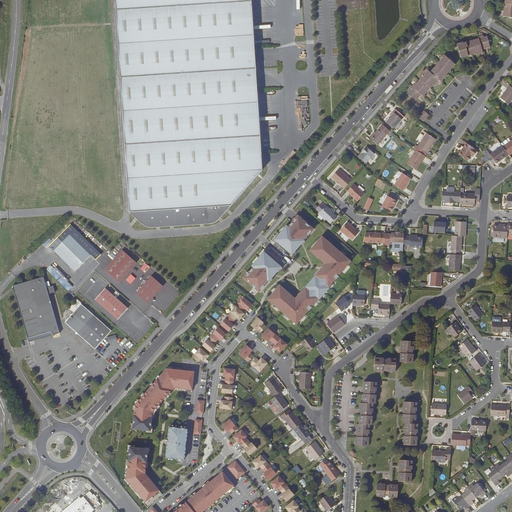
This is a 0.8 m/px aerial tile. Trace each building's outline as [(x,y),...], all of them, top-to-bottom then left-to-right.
[(115,0),(129,211),(144,224),(147,226),(152,227),(213,223),(215,223),(218,220),(263,170),(251,0),(115,0)] [(511,16),(511,0),(504,0),(503,16),(511,16)] [(466,48),(469,47),(471,54),(474,54),(474,55),(481,53),(482,55),(485,54),(484,48),(485,48),(485,46),(490,45),(487,36),(484,37),(483,35),(475,38),(476,39),(463,43),(463,41),(457,43),(461,57),(468,55),(466,48)] [(418,96),(419,97),(421,96),(424,98),(426,96),(424,95),(428,91),(422,85),(424,83),(430,88),(432,86),(433,87),(438,81),(441,84),(443,82),(442,81),(447,75),(446,74),(448,73),(442,67),(444,65),(450,70),(455,64),(444,54),(441,58),(441,59),(432,70),(428,67),(425,70),(427,71),(417,82),(416,82),(412,86),(408,90),(410,91),(407,93),(415,100),(418,96)] [(510,103),(511,100),(511,87),(509,85),(506,88),(507,89),(500,98),(509,104),(510,103)] [(386,122),(394,128),(404,116),(395,109),(390,115),(392,116),(386,122)] [(424,110),(418,117),(423,121),(429,115),(424,110)] [(309,127),(308,112),(299,112),(300,128),(309,127)] [(390,131),(382,124),(380,127),(387,134),(390,131)] [(373,134),(372,134),(369,137),(378,144),(387,134),(380,127),(375,132),(373,134)] [(426,133),(418,146),(428,153),(430,149),(429,149),(435,139),(426,133)] [(509,155),(511,152),(511,139),(503,147),(508,154),(509,155)] [(466,143),(459,155),(468,161),(471,155),(473,157),(477,150),(466,143)] [(496,163),(508,154),(503,147),(502,145),(490,154),(487,157),(489,160),(493,165),(496,163)] [(374,154),(366,147),(362,151),(363,152),(362,153),(359,157),(365,163),(374,154)] [(416,171),(425,157),(415,150),(406,164),(416,171)] [(336,180),(337,181),(337,182),(341,186),(341,187),(343,189),(351,180),(338,169),(331,177),(335,181),(336,180)] [(402,173),(394,185),(403,191),(411,179),(402,173)] [(350,193),(349,194),(357,201),(363,193),(353,184),(347,190),(350,193)] [(451,203),(451,201),(454,201),(460,201),(461,193),(461,192),(454,192),(454,188),(447,188),(446,191),(442,191),(442,200),(446,200),(446,203),(451,203)] [(475,190),(475,194),(463,193),(461,193),(460,201),(460,204),(475,204),(475,200),(479,201),(480,190),(475,190)] [(387,195),(381,206),(391,212),(393,208),(392,207),(393,205),(394,206),(397,201),(387,195)] [(368,210),(373,199),(369,196),(363,207),(368,210)] [(320,211),(318,212),(331,223),(337,216),(333,213),(335,212),(330,207),(329,208),(325,204),(325,205),(321,201),(316,207),(320,211)] [(275,239),(288,251),(289,250),(292,253),(303,239),(304,240),(313,229),(298,215),(281,235),(280,234),(275,239)] [(347,221),(340,229),(349,236),(353,239),(359,232),(355,229),(355,228),(347,221)] [(466,226),(466,222),(455,221),(454,226),(455,226),(455,236),(462,236),(465,236),(466,226)] [(446,223),(434,222),(433,231),(445,232),(446,223)] [(71,224),(49,245),(75,271),(91,255),(96,260),(101,254),(71,224)] [(502,226),(499,225),(493,225),(492,236),(507,238),(507,234),(508,225),(502,224),(502,226)] [(385,243),(385,234),(385,233),(366,232),(364,242),(385,243)] [(403,243),(403,236),(404,233),(400,233),(400,232),(396,232),(396,233),(392,232),(391,234),(385,234),(385,243),(385,245),(391,245),(391,243),(403,243)] [(422,248),(423,237),(417,237),(414,237),(414,235),(410,235),(410,237),(403,236),(403,243),(403,244),(409,244),(409,247),(422,248)] [(461,251),(462,236),(455,236),(452,235),(451,251),(452,251),(452,254),(459,255),(460,251),(461,251)] [(269,300),(296,324),(321,295),(321,296),(327,290),(326,290),(350,261),(323,238),(320,241),(319,240),(313,247),(314,248),(311,251),(327,265),(319,274),(314,280),(313,278),(308,284),(309,285),(296,300),(281,286),(278,290),(277,289),(270,296),(272,297),(269,300)] [(105,270),(119,282),(136,263),(122,250),(105,270)] [(276,264),(277,263),(264,252),(259,258),(260,259),(243,278),(259,292),(269,281),(268,280),(279,267),(276,264)] [(459,271),(461,255),(459,255),(452,254),(450,254),(449,270),(459,271)] [(47,268),(67,290),(72,285),(52,263),(47,268)] [(441,287),(442,272),(431,272),(430,286),(441,287)] [(13,285),(28,338),(51,331),(52,335),(60,332),(49,294),(55,292),(53,285),(47,287),(44,276),(13,285)] [(163,286),(151,276),(136,293),(148,303),(163,286)] [(106,288),(95,299),(118,320),(128,308),(106,288)] [(364,304),(365,295),(353,294),(352,304),(364,304)] [(401,304),(402,294),(391,294),(390,304),(401,304)] [(244,297),(220,324),(229,331),(234,325),(231,324),(237,317),(239,319),(244,313),(242,311),(245,308),(247,310),(252,304),(244,297)] [(81,304),(65,322),(95,349),(111,331),(81,304)] [(389,317),(390,305),(379,304),(378,314),(385,315),(385,317),(389,317)] [(475,320),(483,315),(475,305),(468,311),(475,320)] [(333,333),(345,325),(338,316),(327,324),(333,333)] [(263,322),(257,317),(251,325),(257,331),(257,330),(261,332),(266,326),(262,324),(263,322)] [(510,332),(511,322),(503,322),(502,322),(492,321),(491,332),(497,333),(502,333),(502,331),(510,332)] [(454,338),(462,332),(455,322),(447,328),(454,338)] [(219,338),(221,340),(226,334),(218,327),(202,345),(210,352),(216,346),(213,344),(219,338)] [(280,352),(287,344),(269,328),(262,337),(268,342),(269,340),(276,345),(274,347),(280,352)] [(51,331),(28,338),(29,341),(52,335),(51,331)] [(309,352),(316,346),(309,337),(301,342),(309,352)] [(335,347),(327,338),(320,343),(327,353),(335,347)] [(476,351),(467,339),(459,346),(467,357),(476,351)] [(400,353),(400,362),(413,363),(413,354),(412,354),(412,350),(414,350),(414,341),(401,341),(401,346),(401,351),(401,353),(400,353)] [(246,345),(239,354),(248,361),(253,356),(250,353),(252,350),(246,345)] [(336,357),(345,352),(341,345),(332,350),(336,357)] [(200,348),(192,357),(198,362),(201,359),(203,361),(208,355),(200,348)] [(477,371),(486,364),(479,354),(469,361),(477,371)] [(375,357),(374,371),(381,371),(381,370),(387,371),(395,372),(396,359),(387,358),(387,359),(384,359),(384,358),(375,357)] [(267,363),(261,358),(259,361),(256,358),(250,364),(259,372),(267,363)] [(224,368),(223,376),(226,377),(225,385),(222,385),(221,392),(232,394),(235,370),(224,368)] [(194,372),(166,369),(135,405),(132,429),(150,431),(152,412),(164,399),(165,400),(174,390),(192,391),(194,372)] [(311,372),(300,372),(299,388),(310,389),(311,372)] [(283,390),(273,377),(265,383),(275,397),(279,393),(283,390)] [(356,436),(355,445),(368,446),(369,437),(367,437),(368,434),(369,434),(369,425),(372,425),(372,416),(371,416),(371,412),(373,412),(373,403),(376,403),(376,394),(375,394),(375,391),(376,391),(377,382),(364,381),(363,387),(364,387),(364,390),(364,392),(364,394),(363,394),(362,402),(360,402),(360,408),(360,409),(360,411),(360,413),(360,415),(359,415),(359,424),(356,424),(356,429),(357,429),(357,433),(357,434),(356,436)] [(458,395),(464,404),(473,397),(470,394),(473,391),(469,386),(465,388),(466,389),(458,395)] [(288,405),(279,393),(275,397),(270,400),(271,401),(268,403),(276,414),(288,405)] [(231,409),(232,397),(225,397),(224,401),(220,400),(220,408),(231,409)] [(404,435),(403,444),(417,445),(417,436),(416,436),(416,433),(418,433),(418,424),(416,424),(416,415),(415,415),(415,411),(417,411),(417,402),(404,401),(404,406),(404,407),(404,410),(404,411),(404,414),(403,414),(403,423),(405,423),(404,430),(405,430),(405,432),(405,435),(404,435)] [(446,414),(447,404),(432,404),(431,414),(446,414)] [(509,418),(510,406),(491,404),(490,415),(505,416),(505,418),(509,418)] [(301,423),(292,411),(291,412),(289,410),(280,416),(282,419),(284,418),(293,430),(294,429),(301,423)] [(202,420),(195,419),(194,434),(200,434),(202,420)] [(232,433),(238,428),(230,419),(222,426),(227,432),(229,430),(232,433)] [(486,431),(486,421),(475,420),(475,419),(471,419),(471,431),(471,434),(475,435),(475,430),(486,431)] [(310,435),(301,423),(294,429),(302,441),(310,435)] [(166,457),(184,459),(187,429),(170,427),(166,457)] [(245,437),(246,436),(241,430),(233,437),(238,443),(239,442),(245,449),(244,449),(249,455),(257,448),(252,442),(251,444),(245,437)] [(470,444),(471,435),(452,434),(451,445),(466,446),(466,443),(470,444)] [(324,453),(315,442),(306,448),(315,460),(324,453)] [(134,448),(130,447),(128,460),(127,460),(124,480),(147,508),(163,495),(145,473),(148,449),(134,448)] [(450,459),(451,450),(446,450),(446,451),(432,451),(431,461),(445,462),(445,459),(450,459)] [(258,468),(260,466),(265,473),(263,474),(268,480),(276,473),(261,455),(252,462),(258,468)] [(503,463),(511,474),(511,473),(511,457),(510,455),(506,458),(507,460),(503,463)] [(326,459),(319,464),(332,481),(340,475),(329,461),(328,462),(326,459)] [(398,472),(398,481),(411,482),(412,473),(410,473),(411,469),(412,469),(413,460),(399,459),(399,465),(399,466),(400,466),(399,472),(398,472)] [(245,473),(235,461),(228,468),(237,479),(245,473)] [(494,467),(502,477),(505,474),(507,477),(511,474),(503,463),(500,466),(498,464),(494,467)] [(297,473),(301,470),(297,464),(293,468),(297,473)] [(498,480),(502,477),(494,467),(490,470),(491,472),(487,476),(496,486),(500,483),(498,480)] [(235,487),(222,472),(182,505),(182,506),(178,509),(173,511),(201,511),(207,508),(209,509),(235,487)] [(279,476),(271,483),(276,489),(278,487),(283,494),(281,496),(286,502),(294,495),(279,476)] [(377,483),(376,497),(383,497),(385,500),(388,500),(390,498),(397,498),(398,485),(391,484),(391,485),(389,485),(388,485),(385,485),(379,484),(379,483),(377,483)] [(468,487),(476,497),(480,494),(482,497),(486,494),(478,483),(474,486),(472,484),(468,487)] [(476,497),(468,487),(464,491),(465,493),(462,495),(470,506),(474,503),(472,500),(476,497)] [(462,495),(459,491),(455,494),(456,497),(452,500),(460,510),(464,507),(466,509),(470,506),(462,495)] [(319,500),(327,511),(336,505),(328,494),(319,500)] [(259,511),(262,511),(268,507),(263,501),(261,502),(259,499),(253,504),(259,511)] [(285,507),(289,511),(298,511),(300,510),(297,507),(299,506),(293,500),(285,507)] [(64,511),(55,502),(44,511),(64,511)]
